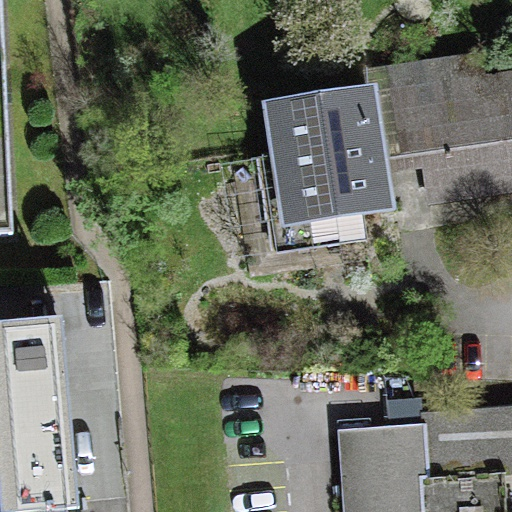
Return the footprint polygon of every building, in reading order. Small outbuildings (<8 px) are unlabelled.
[(0,0),(0,235),(11,235),(0,0)] [(429,200),(511,188),(511,76),(423,89),(429,133),(449,130),(452,149),(423,153),(429,200)] [(361,211),(381,208),(365,97),(276,111),(282,155),(262,158),(274,245),(324,236),(326,247),(366,241),(361,211)] [(78,511),(68,398),(0,403),(0,511),(78,511)] [(511,407),(422,414),(423,428),(338,434),(343,511),(505,511),(502,468),(511,467),(511,407)]
